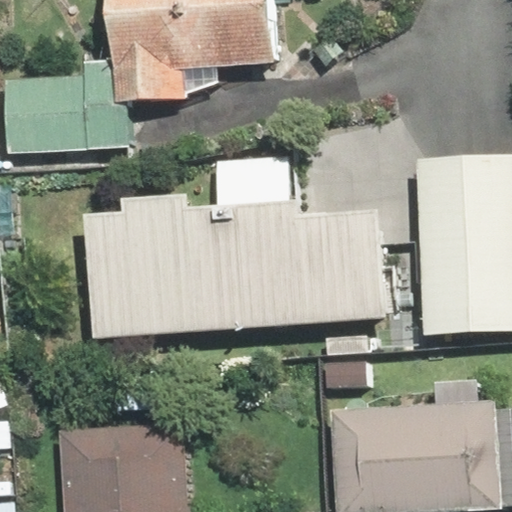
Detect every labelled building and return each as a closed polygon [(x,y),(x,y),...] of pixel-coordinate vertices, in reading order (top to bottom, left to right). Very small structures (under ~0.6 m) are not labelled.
[(270,0),(106,0),(108,78),(6,76),(4,155),(128,157),(129,109),(216,108),(216,72),(271,72),(270,0)] [(511,159),(420,160),(422,338),(511,336),(511,159)] [(302,217),(301,204),(223,209),(225,233),(203,235),(202,216),(193,217),(192,202),(119,207),(120,222),(84,224),(91,341),(389,323),(382,212),(302,217)] [(115,368),(117,418),(188,415),(186,365),(115,368)] [(434,387),(436,410),(329,415),(333,511),(511,511),(511,405),(481,407),(480,385),(434,387)] [(61,434),(63,511),(193,511),(191,430),(61,434)]
